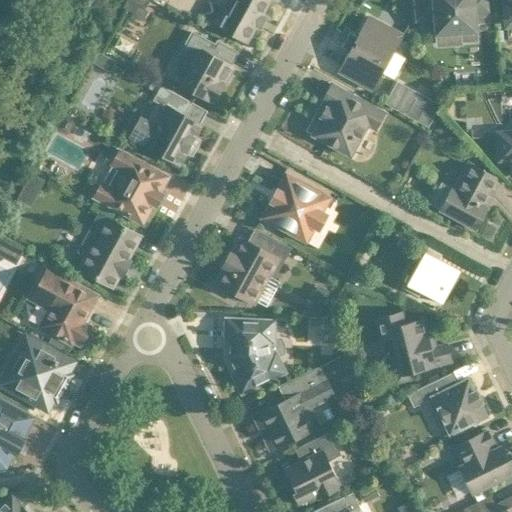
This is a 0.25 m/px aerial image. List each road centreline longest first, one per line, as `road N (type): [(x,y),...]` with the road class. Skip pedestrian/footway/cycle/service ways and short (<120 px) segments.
road 1 (residential): [(144,334),(323,0)]
road 2 (residential): [(248,511),(176,360),(144,334)]
road 3 (residential): [(99,511),(79,492),(70,459),(76,437),(144,334)]
